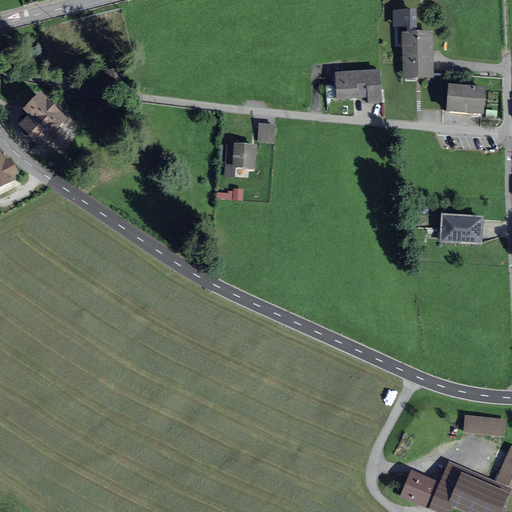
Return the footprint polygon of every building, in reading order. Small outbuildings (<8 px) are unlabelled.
[(431,33),(402,34),(404,80),(433,79),(431,33)] [(380,71),(336,73),(337,100),(367,98),(367,103),(381,103),(380,71)] [(484,90),(449,87),(447,114),(482,116),(484,90)] [(67,123),(43,95),(23,112),(28,118),(16,128),(36,150),(67,123)] [(273,125),(260,124),(259,142),(272,143),(273,125)] [(256,146),(225,145),(224,170),(255,172),(256,146)] [(6,164),(0,152),(0,189),(15,182),(12,178),(18,174),(11,161),(6,164)] [(237,190),(225,189),(225,196),(244,197),(245,183),(238,183),(237,190)] [(484,219),(441,216),(440,243),(482,246),(484,219)] [(506,416),(470,414),(469,432),(505,434),(506,416)] [(439,484),(412,472),(400,499),(429,511),(452,511),(453,510),(457,511),(502,511),(511,491),(511,447),(511,448),(494,489),(459,474),(462,469),(448,463),(439,484)]
